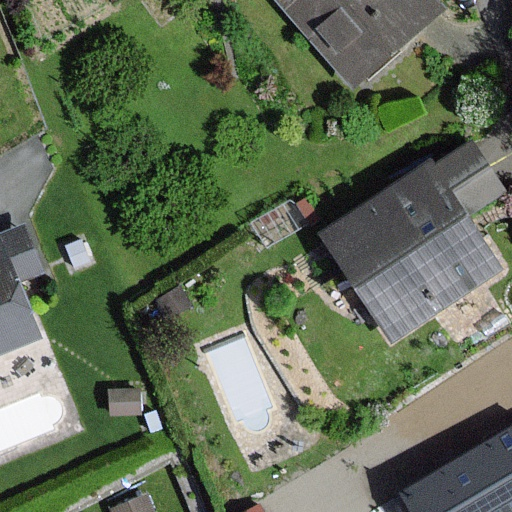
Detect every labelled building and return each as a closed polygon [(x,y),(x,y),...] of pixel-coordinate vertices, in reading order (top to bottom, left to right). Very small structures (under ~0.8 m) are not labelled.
[(276,0),(352,86),(442,7),(435,0),(276,0)] [(501,191),(470,145),(431,171),(426,165),(320,237),(391,343),(496,272),(460,218),(501,191)] [(28,245),(20,225),(0,233),(0,354),(36,340),(2,255),(28,245)] [(137,392),(108,393),(109,416),(138,415),(137,392)] [(511,511),(511,433),(408,494),(418,511),(511,511)] [(149,511),(143,497),(111,510),(112,511),(149,511)]
